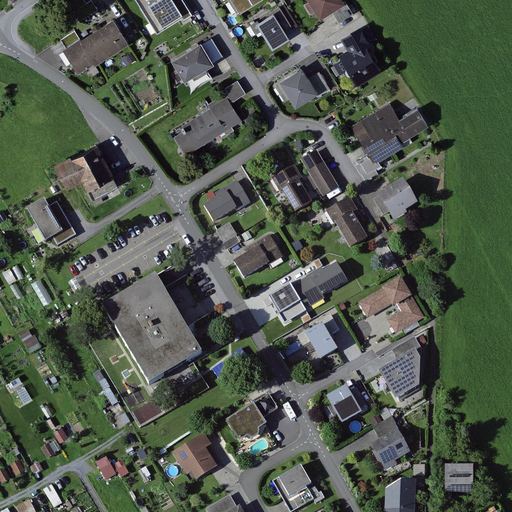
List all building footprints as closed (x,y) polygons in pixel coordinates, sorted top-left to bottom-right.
[(87,4),(83,0),(64,0),(79,23),(98,11),(91,1),(87,4)] [(136,0),(157,32),(181,17),(183,20),(192,14),(182,0),(136,0)] [(340,0),(307,0),(319,19),(343,4),(340,0)] [(271,13),(255,24),(271,49),(287,38),(271,13)] [(113,22),(63,52),(77,76),(98,64),(128,46),(113,22)] [(349,54),(339,60),(356,89),(385,72),(360,28),(341,40),(349,54)] [(213,31),(206,36),(217,53),(224,48),(213,31)] [(79,39),(75,32),(61,41),(64,44),(66,48),(79,39)] [(200,45),(172,63),(185,83),(213,66),(200,45)] [(302,68),(279,82),(295,107),(317,93),(302,68)] [(240,81),(227,89),(235,101),(247,94),(240,81)] [(187,130),(175,136),(187,156),(245,121),(231,97),(184,125),(187,130)] [(393,102),(355,126),(379,163),(434,127),(422,109),(405,120),(393,102)] [(73,159),(58,166),(70,192),(86,185),(95,203),(122,190),(82,110),(55,123),(73,159)] [(319,152),(304,161),(326,198),(340,190),(319,152)] [(295,166),(274,179),(296,216),(317,204),(295,166)] [(402,180),(375,196),(390,221),(417,205),(402,180)] [(220,199),(207,206),(218,223),(251,203),(238,181),(217,194),(220,199)] [(28,209),(47,241),(53,238),(58,246),(76,235),(56,202),(48,207),(44,200),(28,209)] [(351,200),(331,212),(354,250),(372,239),(364,227),(366,225),(351,200)] [(231,224),(218,232),(226,245),(239,237),(231,224)] [(249,255),(237,263),(248,280),(285,258),(272,236),(247,251),(249,255)] [(307,278),(292,286),(305,308),(324,298),(322,294),(346,280),(336,262),(322,270),(320,268),(306,276),(307,278)] [(158,276),(105,308),(152,385),(205,354),(158,276)] [(400,279),(358,304),(366,319),(395,302),(401,312),(387,320),(395,335),(424,319),(400,279)] [(290,284),(268,297),(285,323),(306,310),(305,308),(292,286),(290,284)] [(320,323),(305,332),(320,357),(337,348),(329,336),(335,332),(339,330),(330,314),(319,321),(320,323)] [(23,328),(29,345),(39,341),(33,324),(23,328)] [(395,355),(398,360),(416,350),(420,347),(414,337),(392,349),(395,355)] [(249,361),(242,350),(213,370),(220,380),(249,361)] [(398,360),(381,369),(383,373),(400,401),(419,389),(420,357),(416,350),(398,360)] [(346,384),(326,396),(342,422),(361,411),(346,384)] [(272,395),(258,403),(268,417),(281,409),(272,395)] [(258,403),(232,419),(245,440),(271,424),(268,417),(258,403)] [(398,429),(391,418),(374,428),(377,433),(380,439),(398,429)] [(380,439),(371,444),(385,470),(397,464),(395,460),(410,452),(398,429),(380,439)] [(43,442),(49,452),(61,446),(55,435),(43,442)] [(202,437),(175,453),(195,483),(221,467),(202,437)] [(120,467),(123,472),(132,466),(124,453),(113,459),(107,449),(97,455),(108,474),(120,467)] [(12,459),(18,469),(28,464),(23,453),(12,459)] [(300,465),(273,481),(283,499),(288,507),(290,511),(293,511),(314,500),(316,503),(324,498),(321,492),(319,493),(315,486),(309,490),(307,486),(311,484),(300,465)] [(472,465),(443,466),(444,493),(473,492),(472,465)] [(406,480),(386,491),(385,511),(414,511),(417,480),(406,480)] [(23,511),(26,511),(38,507),(32,493),(18,499),(23,511)] [(229,496),(206,508),(208,511),(243,511),(239,505),(235,507),(232,501),(229,496)]
